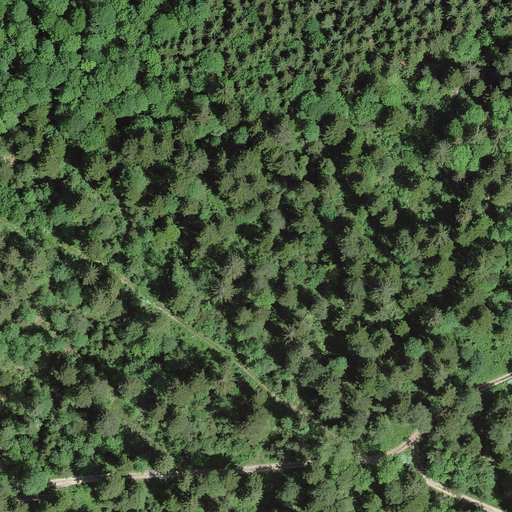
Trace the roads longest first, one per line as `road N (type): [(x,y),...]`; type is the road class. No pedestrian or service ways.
road 1 (track): [(482,511),(379,459),(0,491)]
road 2 (track): [(379,459),(329,435),(124,279),(0,218)]
road 3 (track): [(379,459),(445,407),(511,376)]
